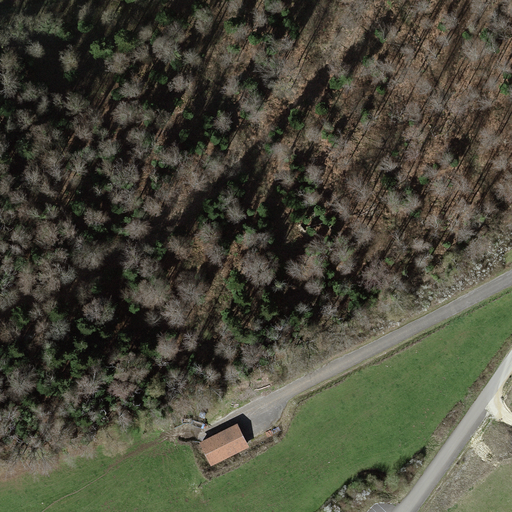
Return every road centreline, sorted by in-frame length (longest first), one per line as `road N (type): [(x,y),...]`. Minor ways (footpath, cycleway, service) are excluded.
road 1 (track): [(0,305),(87,269),(185,194),(282,108),(367,0)]
road 2 (unclassified): [(511,359),(401,511)]
